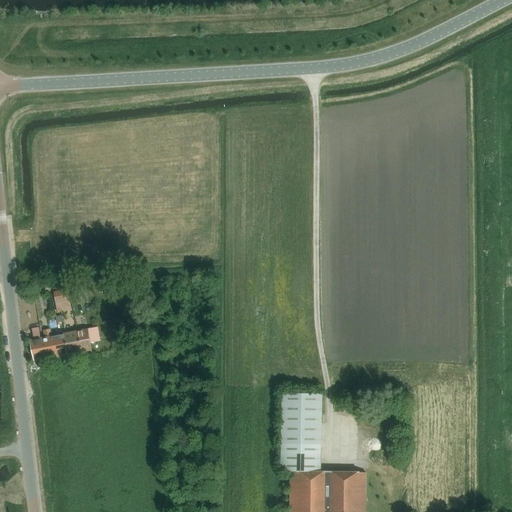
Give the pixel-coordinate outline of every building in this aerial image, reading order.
[(98,279),(90,280),(92,292),(98,291),(98,288),(100,288),(98,279)] [(41,287),(32,289),(34,296),(42,294),(41,287)] [(56,303),(68,300),(66,290),(54,292),(56,303)] [(28,291),(20,292),(21,300),(30,299),(28,291)] [(128,292),(112,294),(113,300),(129,298),(128,292)] [(42,336),(41,336),(40,326),(33,327),(35,337),(31,338),(35,359),(45,357),(43,348),(45,348),(42,336)] [(92,349),(91,343),(101,341),(98,327),(89,329),(88,328),(78,330),(80,342),(82,341),(84,350),(92,349)] [(54,346),(51,334),(50,329),(44,330),(45,336),(42,336),(45,348),(43,348),(45,357),(59,355),(57,346),(54,346)] [(69,353),(84,350),(82,341),(80,342),(78,330),(65,332),(69,353)] [(59,355),(69,353),(65,332),(51,334),(54,346),(57,346),(59,355)] [(281,472),(291,472),(290,511),(365,511),(366,471),(322,471),(323,394),(282,393),(281,472)]
